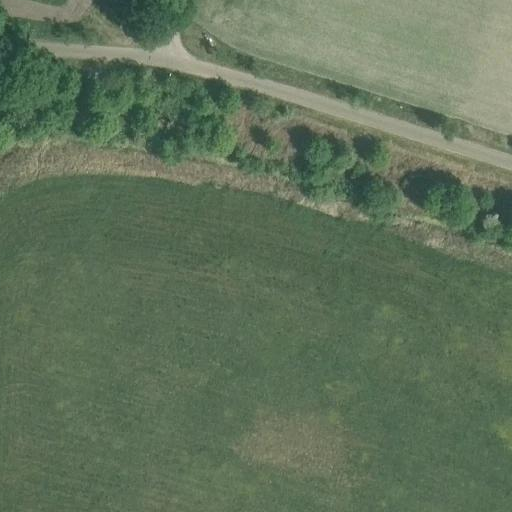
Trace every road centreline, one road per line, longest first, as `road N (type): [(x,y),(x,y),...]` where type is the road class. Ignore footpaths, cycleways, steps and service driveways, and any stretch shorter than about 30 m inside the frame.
road 1 (unclassified): [(511,163),(166,59)]
road 2 (unclassified): [(166,59),(0,43)]
